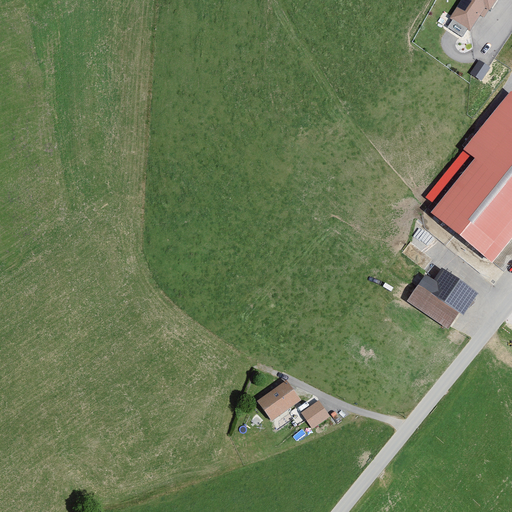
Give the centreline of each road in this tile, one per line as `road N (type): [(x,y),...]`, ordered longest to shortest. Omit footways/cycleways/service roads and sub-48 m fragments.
road 1 (tertiary): [(340,511),(511,303)]
road 2 (track): [(283,376),(349,411),(411,426)]
